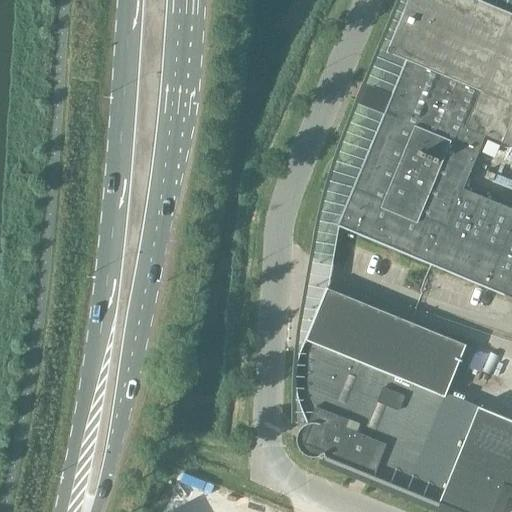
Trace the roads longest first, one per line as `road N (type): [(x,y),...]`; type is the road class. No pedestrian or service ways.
road 1 (unclassified): [(365,511),(274,475),(264,458),(282,209),(369,0)]
road 2 (primary): [(93,511),(121,422),(168,182),(183,0)]
road 3 (primary): [(129,0),(99,320),(61,511)]
